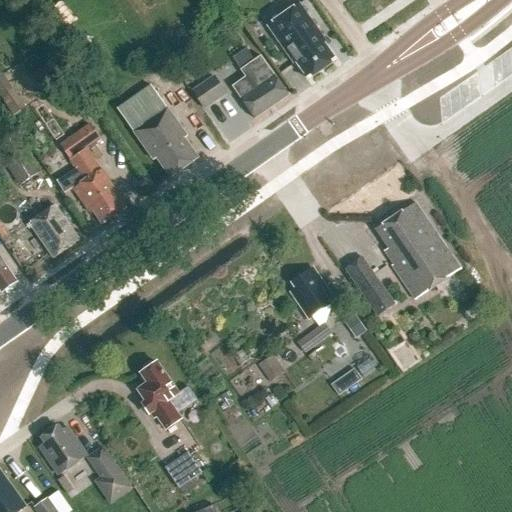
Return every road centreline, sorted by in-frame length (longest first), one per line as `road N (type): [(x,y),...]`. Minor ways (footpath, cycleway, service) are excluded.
road 1 (tertiary): [(0,336),(378,71)]
road 2 (track): [(415,151),(511,279)]
road 3 (tertiary): [(378,71),(457,35),(499,0)]
